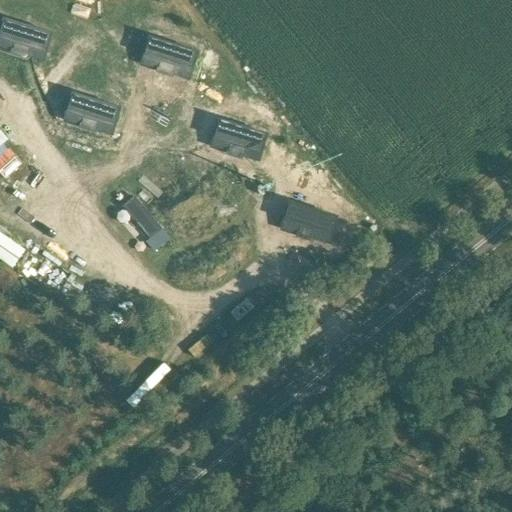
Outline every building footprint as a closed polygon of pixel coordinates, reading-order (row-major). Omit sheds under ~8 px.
[(0,33),(0,46),(45,60),(53,33),(5,18),(0,33)] [(151,36),(142,63),(190,79),(199,52),(151,36)] [(113,135),(122,108),(74,92),(65,119),(113,135)] [(221,119),(212,146),(260,161),(269,134),(221,119)] [(0,146),(8,140),(0,130),(0,146)] [(132,194),(119,205),(148,236),(161,225),(132,194)] [(330,243),(339,216),(290,201),(282,228),(330,243)] [(26,250),(0,231),(0,257),(14,267),(26,250)]
